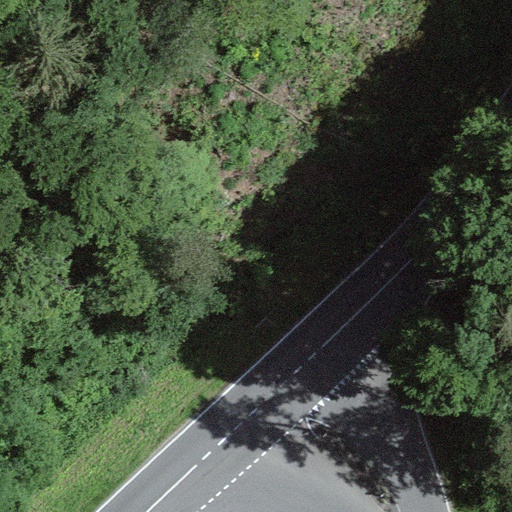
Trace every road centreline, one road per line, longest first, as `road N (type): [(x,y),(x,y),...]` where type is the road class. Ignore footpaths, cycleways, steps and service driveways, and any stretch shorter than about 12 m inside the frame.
road 1 (secondary): [(511,149),(467,209),(275,389)]
road 2 (secondary): [(275,389),(146,511)]
road 3 (secondary): [(392,511),(346,451),(275,389)]
